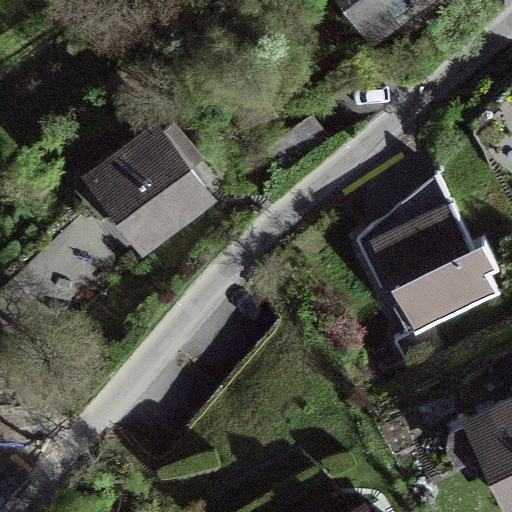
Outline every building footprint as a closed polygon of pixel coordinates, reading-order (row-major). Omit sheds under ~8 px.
[(379,0),(391,16),(412,0),(417,0),(429,14),(448,0),(379,0)] [(254,86),(230,102),(252,134),(275,118),(254,86)] [(312,110),(263,145),(283,172),(332,137),(312,110)] [(162,130),(157,123),(90,173),(141,241),(208,191),(178,151),(189,142),(173,121),(162,130)] [(472,241),(437,170),(356,239),(380,287),(395,280),(404,297),(406,296),(420,325),(414,328),(415,332),(500,290),(489,268),(498,264),(484,235),(472,241)] [(324,357),(278,318),(257,342),(303,381),(324,357)] [(303,381),(257,342),(218,387),(264,426),(303,381)] [(264,426),(218,387),(198,410),(244,449),(264,426)] [(511,395),(473,415),(486,442),(480,445),(509,503),(511,501),(511,395)] [(244,449),(198,410),(180,431),(225,470),(244,449)] [(225,470),(180,431),(160,454),(205,494),(225,470)]
